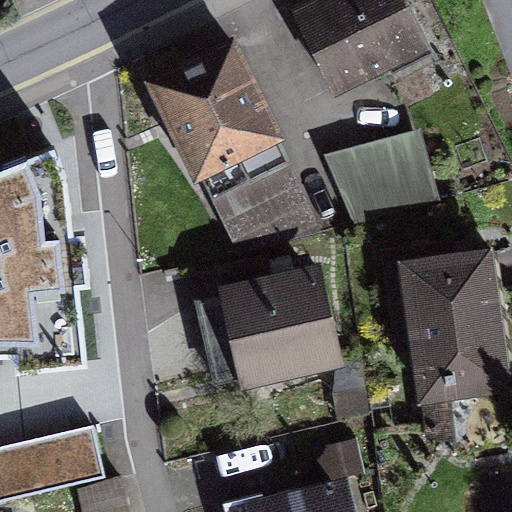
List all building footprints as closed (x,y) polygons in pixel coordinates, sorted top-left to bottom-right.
[(422,0),(313,0),(291,11),(340,114),(452,61),(422,0)] [(241,37),(147,75),(218,248),(312,210),(241,37)] [(67,127),(0,145),(0,266),(1,270),(99,243),(67,127)] [(418,127),(326,153),(361,219),(436,194),(418,127)] [(511,367),(494,238),(390,252),(409,394),(511,380),(511,367)] [(326,262),(215,284),(236,391),(347,370),(326,262)] [(105,416),(0,441),(0,495),(118,469),(105,416)] [(366,511),(357,468),(235,494),(238,511),(366,511)]
